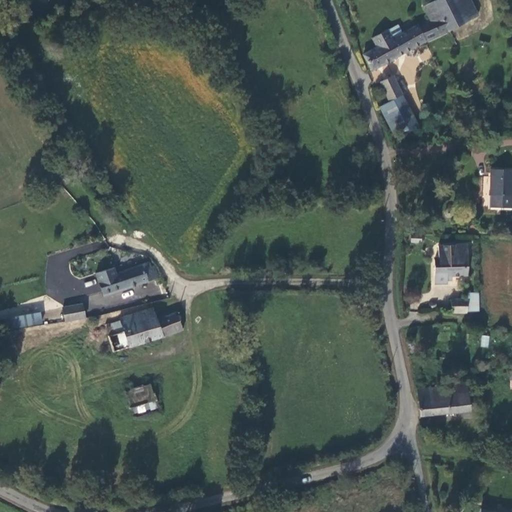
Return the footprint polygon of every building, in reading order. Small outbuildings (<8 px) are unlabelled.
[(434,0),(422,7),(428,19),(416,25),(425,42),(478,15),(469,0),(434,0)] [(379,45),(362,54),(372,71),(425,42),(416,25),(392,38),(387,30),(375,36),(379,45)] [(476,50),(497,39),(494,31),(473,42),(475,46),(476,50)] [(380,83),(389,101),(403,94),(402,92),(408,89),(402,79),(396,82),(393,76),(380,83)] [(403,94),(389,101),(380,106),(393,133),(419,127),(403,94)] [(511,170),(491,169),(491,197),(511,197),(511,170)] [(439,245),(439,257),(468,258),(468,245),(439,245)] [(439,257),(435,257),(435,275),(451,275),(468,276),(468,258),(439,257)] [(115,273),(114,271),(96,276),(101,295),(158,279),(154,266),(150,267),(149,263),(115,273)] [(96,276),(114,271),(113,267),(94,272),(96,276)] [(451,275),(435,275),(435,284),(446,284),(446,281),(451,281),(451,275)] [(468,300),(468,313),(476,313),(476,295),(468,295),(468,300)] [(452,300),(451,312),(468,313),(468,300),(452,300)] [(84,317),(80,303),(61,309),(65,322),(84,317)] [(112,352),(162,337),(156,319),(152,306),(118,317),(119,320),(104,325),(112,352)] [(162,337),(183,327),(177,309),(156,319),(162,337)] [(12,315),(13,326),(42,325),(41,313),(12,315)] [(94,330),(96,327),(96,324),(96,323),(95,322),(95,321),(92,320),(91,320),(89,320),(88,321),(87,322),(86,324),(87,326),(87,328),(88,329),(90,330),(92,330),(93,330),(94,330)] [(488,348),(489,335),(481,335),(480,347),(488,348)] [(468,391),(468,381),(448,382),(449,386),(449,392),(468,391)] [(156,400),(150,382),(123,391),(129,409),(156,400)] [(418,388),(420,414),(470,410),(468,391),(449,392),(449,386),(418,388)]
